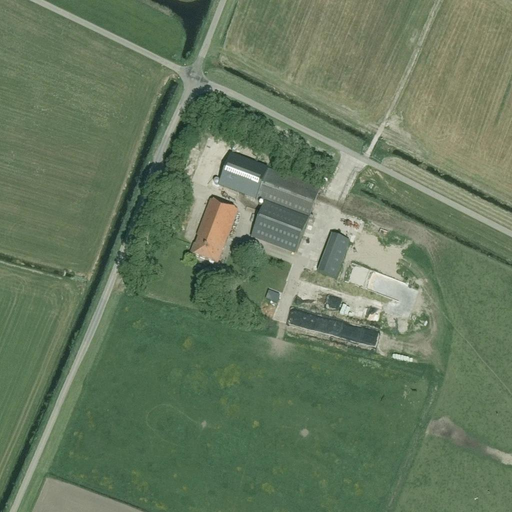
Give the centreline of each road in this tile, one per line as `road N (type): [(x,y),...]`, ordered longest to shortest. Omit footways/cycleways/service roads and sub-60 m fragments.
road 1 (unclassified): [(10,511),(194,77)]
road 2 (unclassified): [(511,233),(194,77)]
road 3 (unclassified): [(194,77),(36,0)]
